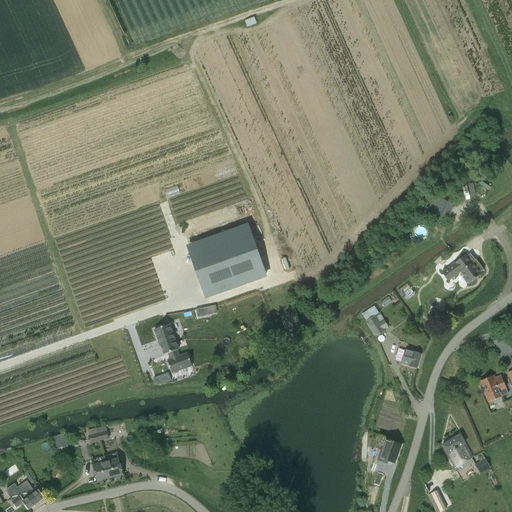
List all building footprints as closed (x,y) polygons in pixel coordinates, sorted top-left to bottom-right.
[(489,187),(481,181),(479,184),(487,190),(489,187)] [(423,202),(435,192),(430,187),(418,197),(423,202)] [(432,226),(442,231),(453,205),(449,203),(443,200),(434,196),(428,209),(427,208),(425,212),(432,219),(434,221),(432,224),(432,226)] [(268,273),(251,225),(190,247),(206,295),(268,273)] [(480,273),(484,270),(476,260),(475,260),(470,254),(466,257),(465,255),(455,263),(441,272),(448,281),(461,272),(465,279),(464,280),(466,283),(468,282),(469,284),(481,275),(480,273)] [(447,305),(458,298),(452,290),(442,297),(447,305)] [(389,295),(381,302),(385,307),(393,301),(389,295)] [(196,310),(197,318),(218,314),(216,306),(196,310)] [(385,331),(384,330),(388,327),(381,315),(376,318),(375,316),(366,321),(375,337),(385,331)] [(169,321),(154,327),(163,351),(167,350),(169,356),(166,357),(171,370),(190,363),(186,349),(179,352),(176,346),(178,346),(169,321)] [(417,368),(421,354),(412,352),(405,350),(401,364),(417,368)] [(153,379),(155,384),(159,383),(160,385),(171,381),(168,374),(157,378),(153,379)] [(484,392),(486,396),(488,402),(508,394),(505,388),(500,377),(494,379),(493,377),(480,382),(481,387),(480,387),(482,393),(484,392)] [(106,425),(96,428),(100,441),(109,439),(106,425)] [(100,441),(96,428),(88,430),(89,436),(90,444),(100,441)] [(63,434),(54,437),(58,452),(68,450),(63,434)] [(473,462),(459,435),(441,446),(453,469),(461,464),(463,469),(473,462)] [(381,451),(378,460),(386,463),(387,461),(394,463),(400,445),(386,440),(382,451),(381,451)] [(104,457),(110,479),(123,476),(117,454),(104,457)] [(97,483),(110,479),(104,457),(91,461),(97,483)] [(474,465),(479,474),(490,468),(485,458),(474,465)] [(379,486),(383,474),(378,473),(374,484),(379,486)] [(426,495),(436,491),(432,480),(422,484),(426,495)] [(37,491),(31,484),(20,490),(18,485),(6,491),(16,508),(24,503),(28,509),(44,498),(38,490),(37,491)] [(443,501),(433,506),(435,511),(440,511),(447,509),(443,501)]
